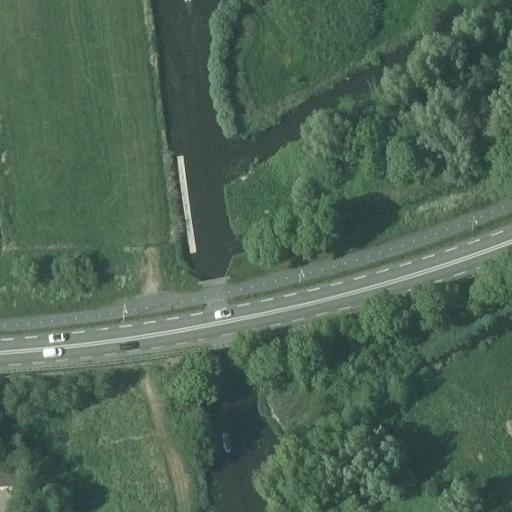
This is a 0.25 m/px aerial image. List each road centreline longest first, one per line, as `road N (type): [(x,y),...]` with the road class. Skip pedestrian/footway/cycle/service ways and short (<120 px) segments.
road 1 (unclassified): [(0,326),(227,293),(345,264),(511,204)]
road 2 (primary): [(0,350),(300,306),(511,241)]
road 3 (track): [(107,0),(153,308)]
